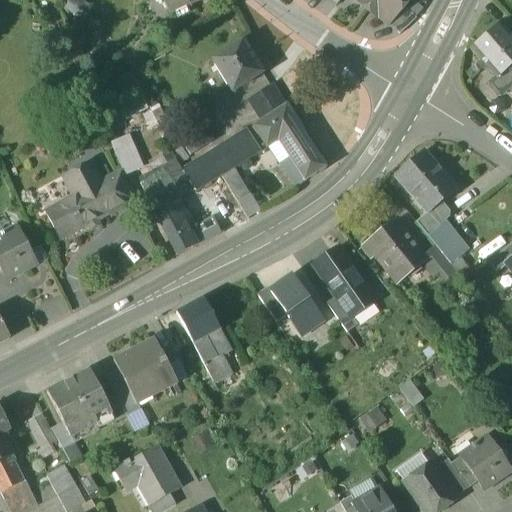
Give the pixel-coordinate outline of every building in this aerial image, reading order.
[(163,0),(172,17),(204,0),(163,0)] [(357,0),(368,9),(375,0),(357,0)] [(375,0),(368,9),(387,26),(403,8),(409,0),(375,0)] [(414,1),(405,10),(416,19),(424,10),(414,1)] [(403,8),(387,26),(399,35),(416,19),(405,10),(403,8)] [(484,37),(511,67),(511,66),(511,39),(499,24),(484,37)] [(497,80),(501,76),(511,67),(484,37),(470,50),(493,76),(497,80)] [(211,62),(230,94),(261,76),(242,43),(211,62)] [(319,69),(321,66),(312,60),(310,63),(319,69)] [(511,68),(511,67),(501,76),(509,85),(507,87),(510,91),(511,93),(511,68)] [(497,80),(493,76),(486,82),(487,89),(494,97),(501,98),(510,91),(507,87),(509,85),(501,76),(497,80)] [(244,96),(261,122),(285,107),(268,81),(244,96)] [(305,182),(308,183),(325,168),(285,107),(261,122),(252,128),(266,149),(268,148),(276,142),(288,160),(301,181),(305,182)] [(182,172),(195,194),(201,190),(221,178),(234,170),(259,154),(246,132),(182,172)] [(110,146),(124,177),(140,169),(127,139),(110,146)] [(268,148),(279,165),(288,160),(276,142),(268,148)] [(426,214),(427,215),(434,209),(456,190),(423,153),(394,177),(426,214)] [(301,181),(288,160),(279,165),(295,191),(305,182),(301,181)] [(141,187),(154,213),(173,203),(194,192),(175,162),(142,179),(145,185),(141,187)] [(63,180),(73,199),(89,191),(101,184),(101,183),(91,165),(63,180)] [(234,170),(221,178),(237,203),(249,196),(234,170)] [(101,184),(115,211),(134,201),(122,172),(101,183),(101,184)] [(101,184),(89,191),(103,217),(115,211),(101,184)] [(103,218),(103,217),(89,191),(73,199),(45,214),(59,242),(103,218)] [(249,196),(237,203),(247,220),(259,213),(249,196)] [(176,257),(196,247),(188,231),(173,203),(154,213),(153,214),(176,257)] [(434,248),(437,251),(456,236),(434,209),(427,215),(426,214),(415,224),(434,248)] [(386,273),(396,285),(427,261),(428,260),(424,256),(396,220),(361,249),(382,276),(386,273)] [(204,223),(188,231),(196,247),(219,235),(214,225),(212,224),(210,224),(206,226),(204,223)] [(0,269),(1,272),(5,279),(20,272),(25,274),(37,267),(15,226),(0,234),(0,269)] [(437,251),(449,266),(468,251),(456,236),(437,251)] [(511,243),(488,263),(496,274),(507,265),(506,264),(511,259),(511,243)] [(427,261),(438,275),(449,266),(437,251),(434,248),(424,256),(428,260),(427,261)] [(335,298),(350,319),(351,318),(373,303),(337,251),(314,266),(335,298)] [(449,266),(455,274),(474,259),(468,251),(449,266)] [(456,274),(455,274),(449,266),(438,275),(445,283),(456,274)] [(286,318),(300,338),(323,322),(292,278),(270,293),(270,294),(286,318)] [(256,296),(276,325),(286,318),(270,294),(270,293),(267,289),(256,296)] [(326,305),(346,334),(357,327),(351,318),(350,319),(335,298),(326,305)] [(175,314),(204,366),(217,359),(213,350),(225,343),(218,331),(219,331),(202,300),(175,314)] [(0,343),(8,339),(0,323),(0,343)] [(117,371),(130,395),(131,395),(145,387),(148,393),(174,380),(164,361),(153,341),(152,341),(154,345),(135,355),(133,351),(112,362),(117,371)] [(152,341),(133,351),(135,355),(154,345),(152,341)] [(174,355),(164,361),(174,380),(185,374),(174,355)] [(204,366),(211,380),(225,373),(217,359),(204,366)] [(105,377),(115,397),(126,417),(139,411),(131,395),(130,395),(117,371),(105,377)] [(62,424),(69,438),(70,438),(111,417),(112,417),(104,402),(89,372),(46,394),(62,424)] [(126,418),(126,417),(115,397),(104,402),(112,417),(111,417),(114,424),(126,418)] [(126,418),(134,433),(148,427),(140,411),(139,411),(126,417),(126,418)] [(0,436),(10,432),(0,412),(0,436)] [(31,458),(42,478),(67,464),(40,416),(28,423),(44,451),(31,458)] [(50,430),(62,451),(74,445),(70,438),(69,438),(62,424),(50,430)] [(477,483),(482,490),(496,481),(500,481),(511,473),(504,463),(505,457),(502,453),(497,452),(486,436),(470,447),(472,450),(460,458),(477,483)] [(0,494),(11,489),(22,484),(11,463),(14,462),(14,461),(17,459),(14,454),(11,456),(3,440),(1,441),(0,439),(0,494)] [(145,482),(157,503),(169,496),(179,490),(156,448),(113,472),(125,493),(145,482)] [(460,458),(450,465),(447,461),(435,469),(454,496),(466,488),(467,490),(477,483),(460,458)] [(403,483),(423,511),(438,511),(456,499),(454,496),(435,469),(431,464),(403,483)] [(51,487),(64,511),(71,511),(84,505),(69,477),(51,487)] [(27,494),(22,484),(11,489),(16,500),(27,494)] [(0,494),(8,511),(32,511),(35,511),(27,494),(16,500),(11,489),(0,494)] [(357,511),(389,511),(378,491),(354,504),(353,505),(357,511)] [(148,508),(150,511),(165,511),(175,506),(169,496),(157,503),(148,508)] [(339,503),(343,511),(357,511),(353,505),(354,504),(350,497),(339,503)]
